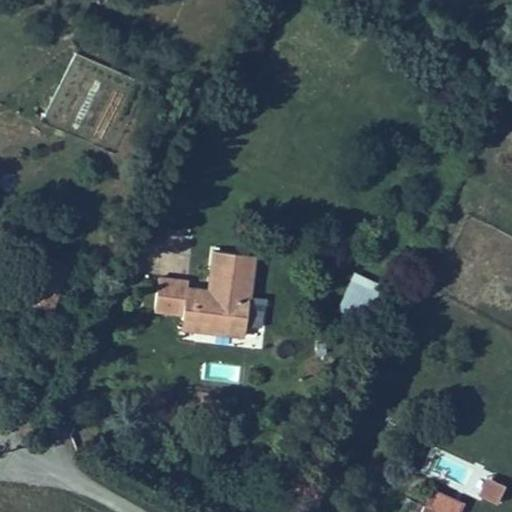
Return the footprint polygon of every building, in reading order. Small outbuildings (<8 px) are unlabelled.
[(243,254),(202,248),(198,279),(204,280),(203,289),(197,288),(171,285),(172,281),(139,277),(135,306),(173,311),(172,316),(196,320),(194,328),(213,331),(215,322),(233,325),(243,254)] [(53,313),(68,265),(36,255),(21,303),(53,313)] [(338,280),(335,286),(355,298),(359,292),(338,280)] [(355,298),(335,286),(325,303),(345,315),(355,298)] [(172,316),(171,325),(194,328),(196,320),(172,316)] [(213,331),(232,333),(233,325),(215,322),(213,331)] [(495,506),(503,486),(483,478),(475,498),(495,506)]
